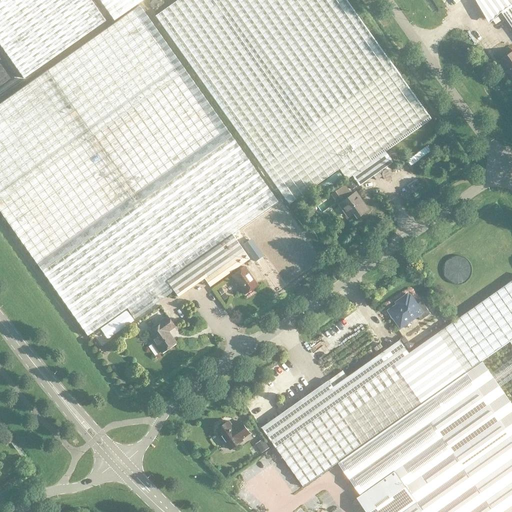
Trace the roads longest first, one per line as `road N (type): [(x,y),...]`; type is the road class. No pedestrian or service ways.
road 1 (unclassified): [(504,166),(388,0)]
road 2 (unclassified): [(247,349),(412,232)]
road 3 (unclassified): [(117,465),(178,398),(247,349)]
road 4 (tertiary): [(94,439),(0,321)]
